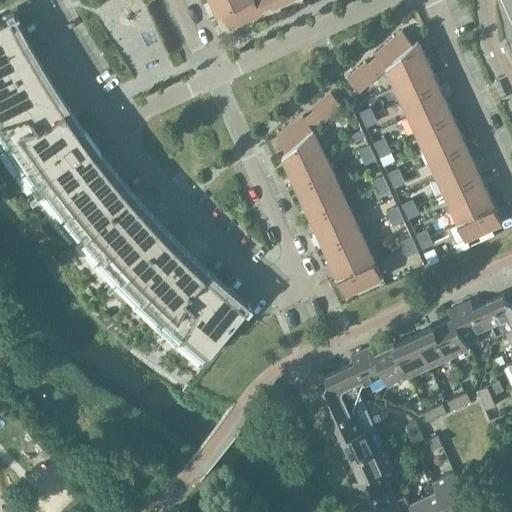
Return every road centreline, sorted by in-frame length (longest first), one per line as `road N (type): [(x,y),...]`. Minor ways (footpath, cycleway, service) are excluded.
road 1 (residential): [(111,130),(283,302),(310,287),(214,80)]
road 2 (residential): [(214,80),(390,0)]
road 3 (residential): [(511,173),(431,0)]
road 4 (residential): [(36,0),(111,130)]
